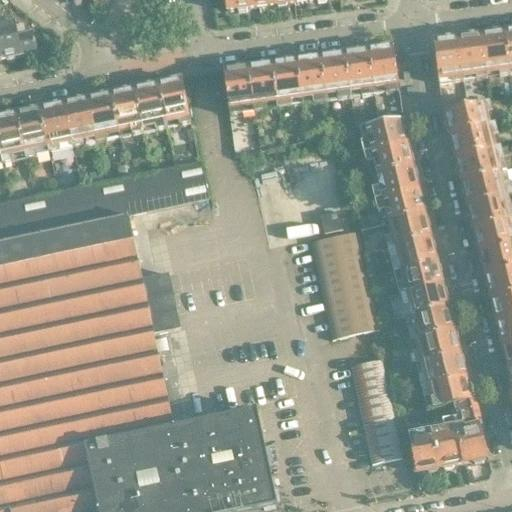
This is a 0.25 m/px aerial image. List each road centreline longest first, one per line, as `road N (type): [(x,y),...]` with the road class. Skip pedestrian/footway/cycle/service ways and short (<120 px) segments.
road 1 (residential): [(411,23),(423,121),(511,472)]
road 2 (residential): [(411,23),(200,51),(192,0)]
road 3 (residential): [(0,96),(97,74),(100,57),(86,38),(38,0)]
